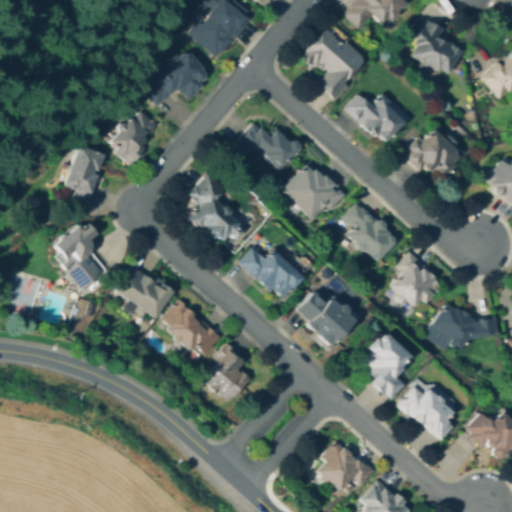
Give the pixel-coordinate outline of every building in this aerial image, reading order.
[(227,0),(245,15),(213,53),(186,30),(194,21),(197,24),(208,10),(201,4),(204,0),(227,0)] [(394,0),(398,4),(377,22),(370,14),(356,27),(342,11),(354,0),(394,0)] [(425,19),(440,27),(434,37),(457,50),(445,72),(411,53),(418,40),(408,34),(415,23),(421,26),(425,19)] [(339,79),(338,80),(343,85),(335,96),(316,80),(324,70),(304,54),(323,31),(356,59),(339,79)] [(511,85),(500,98),(478,77),(488,67),(493,71),(511,51),(511,85)] [(177,54),(194,69),(196,67),(205,75),(193,90),(194,92),(188,99),(174,87),(157,106),(140,91),(169,56),(173,59),(177,54)] [(356,94),(368,105),(379,94),(385,101),(381,105),(399,123),(381,141),(358,119),(356,121),(343,107),(356,94)] [(140,147),(129,162),(106,143),(133,109),(150,123),(139,136),(142,138),(137,145),(140,147)] [(253,125),(265,138),(273,130),(291,147),(275,164),(255,146),(247,155),(235,144),(253,125)] [(428,130),(453,154),(446,161),(451,165),(442,174),(431,164),(425,170),(420,165),(416,170),(400,154),(414,136),(418,140),(428,130)] [(98,157),(92,172),(98,174),(87,205),(68,198),(72,188),(57,182),(58,181),(54,179),(60,162),(69,165),(75,148),(98,157)] [(511,203),(480,181),(495,160),(506,168),(511,159),(511,203)] [(305,166),(315,175),(317,172),(341,194),(328,208),(321,201),(309,214),(282,190),(305,166)] [(209,198),(234,222),(216,241),(192,217),(187,222),(183,218),(196,204),(187,195),(206,175),(219,188),(209,198)] [(390,239),(374,256),(349,232),(355,226),(345,215),(355,205),(390,239)] [(84,225),(91,234),(81,242),(87,249),(84,251),(99,269),(77,287),(51,256),(58,250),(52,243),(74,225),(78,231),(84,225)] [(248,249),(261,260),(268,252),(296,277),(279,297),(238,261),(248,249)] [(420,297),(423,299),(419,303),(415,299),(407,308),(393,297),(398,291),(390,285),(401,271),(395,266),(407,252),(422,265),(417,270),(432,282),(420,297)] [(129,268),(150,282),(154,275),(166,283),(162,289),(168,292),(150,317),(113,291),(129,268)] [(308,296),(320,306),(327,299),(348,318),(327,342),(303,322),(307,317),(297,308),(308,296)] [(216,338),(202,351),(193,342),(187,349),(158,319),(177,300),(216,338)] [(443,305),(466,320),(490,315),(491,333),(454,341),(430,322),(443,305)] [(399,382),(384,397),(368,381),(371,379),(365,372),(370,367),(360,357),(383,334),(406,357),(390,373),(399,382)] [(511,353),(511,335),(501,337),(504,354),(511,353)] [(243,381),(225,399),(202,376),(216,361),(212,356),(224,344),(239,360),(231,368),(243,381)] [(411,388),(419,394),(421,391),(446,411),(440,418),(448,424),(438,438),(397,406),(411,388)] [(499,412),(511,428),(511,441),(498,458),(482,445),(480,449),(465,436),(468,432),(464,429),(476,414),(486,422),(499,412)] [(369,468),(357,486),(346,478),(338,488),(314,471),(324,457),(321,454),(330,441),(369,468)] [(407,511),(365,511),(362,509),(366,504),(359,496),(376,480),(407,511)]
